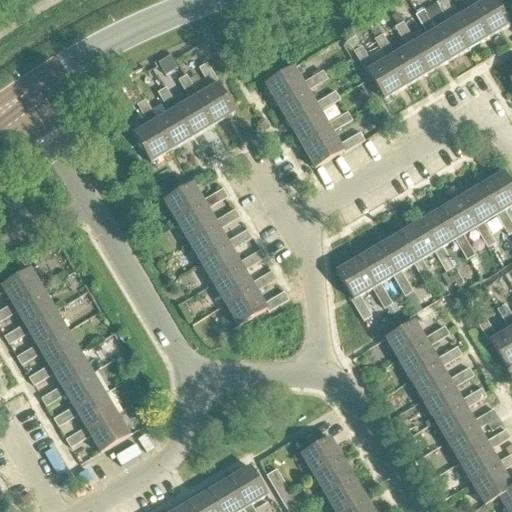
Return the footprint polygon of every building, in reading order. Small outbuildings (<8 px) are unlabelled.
[(460,0),(468,14),(469,14),(470,14),(487,42),(509,29),(507,24),(500,14),(492,0),(491,0),(476,9),(470,0),(460,0)] [(436,6),(448,26),(448,27),(449,26),(466,55),(487,42),(470,14),(469,14),(468,14),(455,21),(445,3),(444,1),(438,5),(436,6)] [(511,21),(511,7),(500,14),(507,24),(511,21)] [(415,18),(427,38),(427,39),(429,38),(446,67),(466,55),(449,26),(448,27),(448,26),(435,33),(423,14),(415,18)] [(395,31),(406,50),(407,51),(408,50),(425,79),(446,67),(429,38),(427,39),(427,38),(414,46),(403,26),(395,31)] [(353,36),(346,40),(351,48),(357,44),(353,36)] [(374,43),(386,62),(386,63),(387,62),(404,91),(425,79),(408,50),(407,51),(406,50),(394,58),(382,38),(374,43)] [(386,63),(386,62),(373,70),(361,50),(353,55),(365,76),(367,75),(384,103),(404,91),(387,62),(386,63)] [(210,91),(198,99),(197,100),(214,129),(234,117),(217,88),(219,87),(207,67),(199,72),(210,91)] [(264,88),(277,111),(306,94),(307,95),(308,95),(327,83),(322,75),(303,87),(294,71),(264,88)] [(190,103),(177,111),(177,112),(176,112),(193,141),(214,129),(197,100),(198,99),(186,79),(178,84),(190,103)] [(169,116),(156,123),(157,124),(155,125),(173,153),(193,141),(176,112),(177,112),(177,111),(165,91),(157,96),(169,116)] [(277,111),(290,131),(318,114),(319,116),(320,115),(339,104),(335,96),(315,107),(308,95),(307,95),(306,94),(277,111)] [(157,124),(156,123),(145,104),(137,108),(148,128),(133,137),(150,167),(173,153),(155,125),(157,124)] [(290,131),(302,152),(331,135),(331,136),(332,136),(352,124),(347,116),(327,128),(320,115),(319,116),(318,114),(290,131)] [(331,135),(302,152),(314,173),(343,156),(344,157),(364,145),(359,137),(340,149),(332,136),(331,136),(331,135)] [(511,192),(502,176),(480,189),(497,218),(496,219),(496,220),(508,239),(511,236),(511,228),(504,215),(511,210),(511,192)] [(163,205),(176,227),(205,210),(207,213),(208,213),(227,201),(222,193),(203,205),(193,187),(163,205)] [(480,189),(459,201),(476,230),(475,231),(475,232),(487,251),(495,247),(483,227),(496,220),(496,219),(497,218),(480,189)] [(459,201),(439,214),(456,243),(454,243),(455,244),(466,264),(474,259),(463,239),(475,232),(475,231),(476,230),(459,201)] [(176,227),(189,248),(217,231),(219,233),(220,233),(239,221),(234,213),(215,225),(208,213),(207,213),(205,210),(176,227)] [(439,214),(418,226),(435,255),(434,256),(446,276),(454,271),(442,252),(455,244),(454,243),(456,243),(439,214)] [(418,226),(397,238),(414,267),(413,268),(425,288),(433,283),(421,264),(434,256),(435,255),(418,226)] [(189,248),(201,268),(230,251),(231,254),(232,254),(251,242),(247,234),(227,246),(220,233),(219,233),(217,231),(189,248)] [(397,238),(377,250),(394,279),(392,280),(393,281),(404,300),(412,295),(401,276),(413,268),(414,267),(397,238)] [(377,250),(356,263),(373,291),(372,292),(372,293),(384,312),(392,308),(380,288),(393,281),(392,280),(394,279),(377,250)] [(201,268),(213,289),(242,272),(244,275),(244,274),(264,263),(259,255),(239,266),(232,254),(231,254),(230,251),(201,268)] [(373,291),(356,263),(335,275),(352,304),(351,304),(363,325),(371,320),(359,300),(372,293),(372,292),(373,291)] [(213,289),(225,310),(254,293),(256,295),(276,283),(271,275),(252,287),(244,274),(244,275),(242,272),(213,289)] [(0,297),(4,296),(11,308),(12,308),(14,311),(42,293),(30,273),(1,290),(0,287),(0,297)] [(0,325),(16,316),(24,329),(24,328),(26,331),(55,314),(42,293),(14,311),(12,308),(11,308),(0,314),(0,325)] [(254,293),(225,310),(238,330),(266,313),(268,316),(288,304),(284,296),(264,308),(256,295),(254,293)] [(497,313),(508,333),(509,333),(510,333),(511,335),(511,320),(505,308),(497,313)] [(28,337),(36,349),(37,349),(38,352),(67,335),(55,314),(26,331),(24,328),(24,329),(4,340),(9,349),(28,337)] [(385,335),(395,329),(390,320),(380,326),(385,335)] [(509,333),(508,333),(496,340),(484,321),(476,325),(488,346),(490,345),(507,374),(511,370),(511,335),(510,333),(509,333)] [(385,343),(398,365),(427,348),(428,351),(429,350),(449,339),(444,331),(424,342),(414,325),(385,343)] [(41,358),(48,370),(49,370),(50,372),(79,355),(67,335),(38,352),(37,349),(36,349),(16,361),(21,369),(41,358)] [(398,365),(410,386),(439,369),(441,371),(461,359),(456,351),(437,363),(429,350),(428,351),(427,348),(398,365)] [(53,378),(60,391),(61,390),(63,393),(92,376),(79,355),(50,372),(49,370),(48,370),(29,382),(33,390),(53,378)] [(410,386),(423,406),(451,389),(453,392),(454,392),(473,380),(469,372),(449,384),(441,371),(439,369),(410,386)] [(65,399),(73,411),(75,414),(104,396),(92,376),(63,393),(61,390),(60,391),(41,402),(46,410),(65,399)] [(423,406),(435,427),(464,410),(465,413),(466,412),(486,400),(481,393),(461,404),(454,392),(453,392),(451,389),(423,406)] [(77,419),(85,432),(86,431),(87,434),(116,417),(104,396),(75,414),(73,411),(53,423),(58,431),(77,419)] [(435,427),(447,448),(476,430),(477,433),(478,433),(487,428),(498,421),(493,413),(473,425),(466,412),(465,413),(464,410),(435,427)] [(86,431),(85,432),(65,444),(70,452),(90,440),(100,457),(129,439),(116,417),(87,434),(86,431)] [(498,421),(487,428),(491,435),(502,428),(498,421)] [(411,440),(405,429),(393,435),(399,446),(411,440)] [(447,448),(459,468),(488,451),(490,454),(490,453),(510,442),(505,434),(486,445),(478,433),(477,433),(476,430),(447,448)] [(300,459),(313,480),(342,463),(330,441),(300,459)] [(459,468),(472,489),(500,472),(502,475),(503,474),(511,468),(511,457),(498,466),(490,453),(490,454),(488,451),(459,468)] [(313,480),(325,501),(355,483),(342,463),(313,480)] [(249,470),(227,483),(243,511),(252,511),(251,509),(266,499),(249,470)] [(434,481),(429,472),(420,478),(425,487),(434,481)] [(484,509),(498,501),(497,501),(511,491),(511,489),(503,474),(502,475),(500,472),(472,489),(484,509)] [(266,479),(275,495),(285,489),(276,473),(266,479)] [(243,511),(227,483),(206,496),(215,511),(243,511)] [(325,501),(331,511),(353,511),(367,504),(355,483),(325,501)] [(498,501),(504,511),(511,511),(511,491),(497,501),(498,501)] [(278,500),(285,511),(294,511),(298,510),(289,494),(278,500)] [(215,511),(206,496),(185,508),(187,511),(215,511)]
